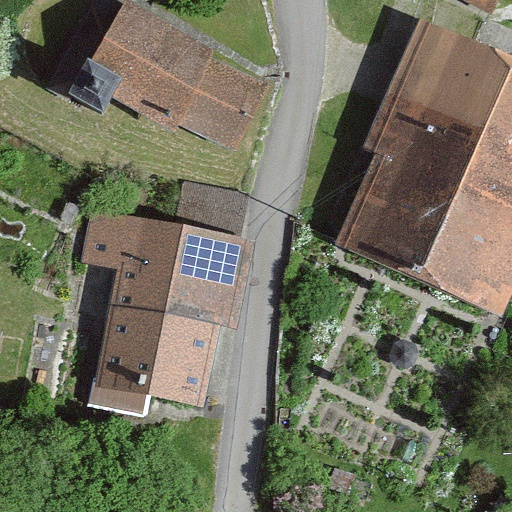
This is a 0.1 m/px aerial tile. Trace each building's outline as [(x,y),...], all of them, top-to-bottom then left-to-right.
[(511,3),(511,0),(442,0),(498,30),(511,3)] [(263,81),(109,7),(74,80),(228,154),(263,81)] [(511,284),(511,70),(420,31),(325,251),(495,324),(511,284)] [(180,215),(242,227),(249,189),(187,178),(180,215)] [(251,237),(86,205),(74,265),(102,271),(80,380),(197,403),(211,333),(231,337),(251,237)]
